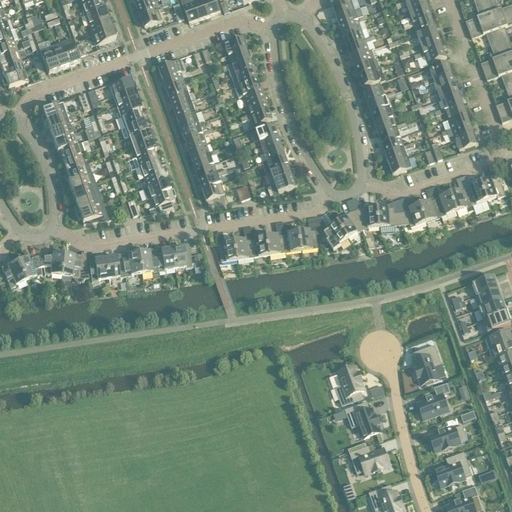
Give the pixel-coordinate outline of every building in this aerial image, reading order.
[(103,10),(99,0),(81,7),(85,17),(104,10),(103,10)] [(155,4),(154,0),(133,0),(134,0),(137,10),(155,4)] [(200,22),(191,0),(190,0),(181,3),(189,26),(200,22)] [(210,19),(203,1),(206,0),(205,0),(200,0),(201,2),(193,4),(191,0),(200,22),(210,19)] [(221,15),(215,0),(205,0),(206,0),(203,1),(210,19),(221,15)] [(428,9),(424,0),(421,0),(406,6),(405,3),(400,5),(402,9),(407,8),(410,16),(428,9)] [(492,24),(511,17),(511,7),(499,12),(494,0),(493,0),(485,3),(492,24)] [(354,13),(351,2),(332,9),(336,19),(354,13)] [(230,15),(226,3),(220,5),(224,17),(230,15)] [(492,24),(485,3),(475,7),(480,19),(466,24),(469,33),(492,24)] [(141,20),(164,12),(163,10),(158,12),(155,4),(137,10),(141,20)] [(184,22),(179,7),(173,9),(179,24),(184,22)] [(431,19),(428,9),(410,16),(412,24),(413,26),(431,19)] [(108,20),(106,14),(104,10),(85,17),(89,27),(108,20)] [(357,21),(362,19),(363,23),(368,21),(367,17),(363,19),(360,11),(354,13),(336,19),(339,29),(358,23),(357,21)] [(163,24),(160,16),(164,14),(164,12),(141,20),(145,31),(163,24)] [(505,30),(511,27),(511,17),(492,24),(500,45),(509,42),(505,30)] [(362,33),(359,25),(363,23),(362,19),(357,21),(358,23),(339,29),(340,30),(344,39),(362,33)] [(435,29),(431,19),(413,26),(412,24),(408,25),(409,30),(414,28),(417,36),(435,29)] [(112,31),(112,30),(108,20),(89,27),(93,38),(112,31)] [(0,36),(9,33),(6,23),(0,24),(0,36)] [(500,45),(492,24),(469,33),(472,42),(486,36),(490,49),(500,45)] [(116,41),(114,37),(117,36),(115,29),(112,30),(112,31),(93,38),(96,48),(116,41)] [(439,40),(435,29),(417,36),(420,46),(439,40)] [(9,33),(0,36),(0,47),(13,43),(18,42),(14,32),(9,33)] [(365,43),(365,41),(362,33),(344,39),(347,49),(365,43)] [(369,53),(366,45),(371,43),(369,39),(365,41),(365,43),(347,49),(351,60),(369,53)] [(248,51),(244,40),(225,47),(229,58),(248,51)] [(442,50),(439,40),(420,46),(423,54),(424,56),(442,50)] [(79,66),(71,42),(60,45),(69,69),(79,66)] [(508,67),(511,65),(511,49),(509,42),(500,45),(508,67)] [(0,59),(17,53),(13,43),(0,47),(0,59)] [(69,69),(60,45),(50,49),(59,73),(69,69)] [(87,57),(83,45),(76,48),(80,59),(87,57)] [(484,75),(508,67),(500,45),(490,49),(495,61),(481,66),(484,75)] [(59,73),(50,49),(40,53),(48,75),(48,77),(59,73)] [(446,60),(442,50),(424,56),(423,54),(419,56),(420,60),(425,58),(428,67),(446,60)] [(251,62),(248,51),(229,58),(232,66),(232,68),(250,61),(251,62)] [(212,63),(207,52),(202,54),(206,65),(212,63)] [(355,70),(377,62),(374,52),(369,53),(351,60),(355,70)] [(20,64),(17,53),(0,59),(0,68),(1,71),(20,64)] [(203,66),(199,55),(193,57),(198,68),(203,66)] [(186,73),(181,61),(176,63),(177,65),(158,71),(162,82),(186,73)] [(254,72),(251,62),(250,61),(232,68),(232,66),(227,68),(229,72),(231,80),(254,72)] [(376,74),(376,71),(380,70),(377,62),(355,70),(358,80),(376,74)] [(24,74),(20,64),(1,71),(4,80),(5,81),(24,74)] [(452,76),(448,65),(430,72),(433,80),(433,83),(452,76)] [(47,81),(42,67),(35,70),(40,83),(47,81)] [(511,88),(511,79),(508,67),(484,75),(487,84),(501,79),(506,91),(511,88)] [(385,83),(382,74),(380,70),(376,71),(376,74),(358,80),(362,91),(380,84),(380,85),(385,83)] [(258,82),(254,72),(231,80),(235,90),(258,82)] [(185,85),(184,83),(181,75),(186,73),(162,82),(163,82),(167,92),(185,85)] [(28,84),(24,74),(5,81),(4,80),(2,81),(4,88),(7,87),(8,91),(28,84)] [(455,86),(452,76),(433,83),(433,80),(428,82),(430,86),(434,85),(437,93),(455,86)] [(137,91),(135,84),(132,85),(130,81),(111,88),(115,99),(134,92),(137,91)] [(188,95),(186,87),(190,86),(189,81),(184,83),(185,85),(167,92),(170,102),(188,95)] [(261,92),(258,82),(235,90),(239,100),(243,98),(261,92)] [(408,91),(406,85),(400,88),(402,93),(408,91)] [(459,96),(455,86),(437,93),(441,103),(459,96)] [(511,112),(511,88),(506,91),(510,103),(496,109),(499,117),(511,112)] [(386,100),(385,98),(382,89),(364,96),(368,106),(386,100)] [(98,105),(94,92),(87,95),(92,107),(98,105)] [(138,102),(134,92),(115,99),(118,109),(138,102)] [(265,102),(261,92),(243,98),(247,109),(265,102)] [(192,105),(191,103),(188,95),(170,102),(174,112),(192,105)] [(89,108),(85,96),(78,98),(82,110),(89,108)] [(391,109),(389,101),(391,100),(390,96),(385,98),(386,100),(368,106),(371,116),(389,110),(391,109)] [(463,106),(459,96),(441,103),(444,111),(444,113),(463,106)] [(141,112),(140,108),(138,102),(118,109),(122,119),(141,112)] [(196,116),(193,108),(197,106),(196,102),(191,103),(192,105),(174,112),(178,122),(196,116)] [(251,119),(269,112),(265,102),(247,109),(250,117),(251,119)] [(65,116),(61,106),(42,113),(44,117),(41,118),(43,124),(65,116)] [(466,117),(463,106),(444,113),(444,111),(439,113),(441,117),(445,115),(448,123),(443,125),(466,117)] [(393,120),(389,110),(371,116),(375,127),(393,120)] [(143,123),(140,113),(141,113),(141,112),(122,119),(125,129),(121,131),(143,123)] [(273,123),(269,112),(251,119),(250,117),(245,118),(247,123),(251,121),(254,129),(273,123)] [(511,112),(499,117),(502,126),(511,122),(511,112)] [(74,125),(70,115),(65,116),(43,124),(45,131),(48,130),(49,134),(69,127),(74,125)] [(199,126),(196,116),(178,122),(181,132),(199,126)] [(470,127),(466,117),(443,125),(446,133),(442,135),(443,139),(448,137),(446,133),(451,131),(452,133),(470,127)] [(396,128),(393,120),(375,127),(379,137),(397,130),(396,128)] [(147,132),(143,123),(121,131),(124,141),(129,139),(149,132),(148,132),(147,132)] [(204,124),(199,126),(181,132),(185,142),(203,136),(202,134),(207,132),(204,124)] [(400,140),(398,132),(402,131),(401,126),(396,128),(397,130),(379,137),(382,147),(400,140)] [(73,137),(69,127),(49,134),(53,144),(73,137)] [(473,136),(470,127),(452,133),(451,131),(446,133),(448,137),(451,145),(474,137),(474,136),(473,136)] [(278,138),(274,128),(257,134),(257,133),(251,135),(254,145),(259,143),(260,145),(278,138)] [(152,143),(150,136),(149,132),(129,139),(133,150),(152,143)] [(207,146),(204,138),(208,137),(207,132),(202,134),(203,136),(185,142),(189,153),(207,146)] [(76,147),(73,137),(53,144),(57,154),(76,147)] [(478,147),(474,137),(451,145),(455,144),(459,154),(478,147)] [(282,149),(278,138),(260,145),(259,143),(254,145),(250,146),(251,150),(261,147),(264,155),(282,149)] [(404,151),(403,148),(400,140),(382,147),(386,157),(385,157),(404,151)] [(156,153),(155,149),(152,143),(133,150),(137,160),(156,153)] [(62,164),(80,157),(85,156),(81,145),(76,147),(57,154),(57,155),(59,154),(62,164)] [(210,156),(210,154),(207,146),(189,153),(192,163),(210,156)] [(408,161),(405,153),(409,151),(408,147),(403,148),(404,151),(385,157),(389,167),(408,161)] [(285,159),(282,149),(264,155),(267,163),(267,165),(285,159)] [(443,162),(439,150),(433,152),(437,164),(443,162)] [(158,164),(154,154),(156,153),(137,160),(132,161),(135,172),(158,164)] [(214,166),(211,159),(216,157),(214,153),(210,154),(210,156),(192,163),(196,173),(214,166)] [(435,165),(430,153),(425,155),(429,167),(435,165)] [(83,167),(80,157),(62,164),(66,174),(83,167)] [(289,168),(285,159),(267,165),(267,163),(262,165),(263,169),(266,177),(290,169),(290,168),(289,168)] [(412,171),(408,161),(389,167),(393,178),(412,171)] [(161,173),(158,164),(135,172),(139,182),(144,180),(163,173),(161,173)] [(92,176),(88,166),(83,167),(66,174),(69,183),(68,184),(68,185),(92,176)] [(217,175),(214,166),(196,173),(200,183),(218,177),(217,175)] [(270,187),(275,186),(294,179),(290,169),(266,177),(270,187)] [(167,183),(165,177),(163,173),(144,180),(147,190),(167,183)] [(221,187),(219,179),(223,177),(222,173),(217,175),(218,177),(200,183),(203,193),(202,193),(202,194),(221,187)] [(71,195),(95,186),(92,176),(68,185),(71,195)] [(279,196),(297,189),(294,179),(275,186),(270,187),(274,199),(279,197),(279,196)] [(497,201),(506,198),(502,188),(504,187),(501,179),(492,182),(491,181),(481,185),(487,203),(497,199),(497,201)] [(173,192),(170,193),(167,183),(147,190),(143,192),(146,202),(151,200),(173,192)] [(487,203),(481,185),(470,189),(470,190),(466,191),(472,208),(487,203)] [(99,196),(95,186),(71,195),(75,205),(99,196)] [(228,206),(221,187),(202,194),(206,204),(207,204),(209,209),(228,206)] [(251,200),(247,189),(242,190),(246,202),(251,200)] [(246,202),(242,190),(236,192),(240,204),(246,202)] [(472,208),(466,191),(461,193),(461,192),(450,196),(457,214),(472,208)] [(174,214),(171,205),(174,204),(173,200),(176,199),(173,192),(151,200),(155,211),(158,210),(160,216),(174,214)] [(103,206),(99,196),(75,205),(76,209),(74,210),(76,216),(103,206)] [(457,214),(450,196),(439,200),(440,201),(435,202),(441,219),(457,214)] [(441,219),(435,202),(431,204),(430,203),(420,207),(426,225),(441,219)] [(109,223),(103,206),(76,216),(78,222),(81,221),(82,226),(83,225),(83,227),(109,223)] [(139,217),(135,206),(128,209),(133,220),(139,217)] [(426,225),(420,207),(409,211),(409,212),(404,214),(405,214),(409,227),(410,231),(426,225)] [(122,221),(129,219),(125,208),(118,210),(122,221)] [(409,227),(405,214),(395,215),(394,210),(389,211),(389,209),(377,210),(379,229),(409,227)] [(379,229),(377,210),(367,211),(367,210),(361,211),(355,213),(363,232),(368,230),(379,229)] [(363,232),(355,213),(350,215),(345,218),(345,219),(337,225),(348,241),(357,234),(363,232)] [(348,241),(337,225),(328,231),(328,232),(324,235),(329,242),(327,243),(334,253),(341,248),(340,246),(348,241)] [(318,251),(316,233),(310,233),(310,232),(299,234),(302,253),(318,251)] [(302,253),(299,234),(288,236),(288,237),(282,238),(285,255),(302,253)] [(285,255),(282,238),(278,238),(278,237),(267,239),(270,258),(285,255)] [(270,258),(267,239),(256,240),(256,241),(251,242),(254,260),(270,258)] [(254,260),(251,242),(246,243),(246,242),(235,243),(238,262),(254,260)] [(238,262),(235,243),(224,245),(224,246),(218,247),(221,265),(238,262)] [(192,270),(189,249),(179,251),(179,249),(172,250),(175,271),(185,270),(185,271),(192,270)] [(175,271),(172,250),(165,251),(165,253),(155,254),(158,275),(165,274),(165,273),(175,271)] [(158,275),(155,254),(146,255),(145,254),(139,255),(142,276),(152,275),(152,276),(158,275)] [(142,276),(139,255),(132,256),(132,258),(122,259),(125,280),(132,279),(131,278),(142,276)] [(61,278),(64,257),(57,256),(57,257),(47,256),(47,257),(40,258),(42,271),(43,270),(44,277),(51,278),(51,277),(61,278)] [(71,259),(71,258),(64,257),(61,278),(72,279),(72,280),(74,281),(74,282),(75,283),(76,284),(77,285),(78,285),(79,285),(80,285),(81,285),(82,284),(83,283),(84,282),(89,281),(86,262),(81,261),(81,260),(71,259)] [(42,271),(40,258),(34,259),(34,258),(24,262),(24,261),(17,264),(26,283),(35,279),(36,280),(42,278),(41,271),(42,271)] [(125,280),(122,259),(112,260),(112,259),(105,260),(109,281),(119,280),(119,281),(125,280)] [(109,281),(105,260),(98,261),(99,262),(88,264),(92,285),(98,284),(98,283),(109,281)] [(26,283),(17,264),(11,267),(12,268),(2,272),(11,291),(17,288),(16,287),(26,283)] [(472,287),(476,298),(476,299),(498,291),(494,279),(472,287)] [(476,298),(474,299),(478,312),(502,303),(498,291),(476,299),(476,298)] [(454,307),(458,305),(461,304),(459,299),(452,302),(454,307)] [(502,303),(478,312),(483,324),(507,315),(502,303)] [(507,315),(483,324),(487,336),(511,327),(507,315)] [(511,344),(511,342),(509,333),(485,342),(489,352),(494,351),(511,344)] [(511,355),(511,344),(494,351),(497,361),(511,355)] [(435,348),(413,356),(416,363),(413,364),(416,372),(415,372),(418,381),(419,380),(421,388),(438,382),(434,369),(442,366),(435,348)] [(511,367),(511,355),(497,361),(501,371),(511,367)] [(511,378),(511,367),(501,371),(505,381),(511,378)] [(343,388),(335,391),(342,410),(364,402),(361,394),(364,393),(361,385),(362,385),(359,377),(358,377),(355,369),(338,375),(343,388)] [(437,399),(418,406),(424,423),(449,414),(443,398),(450,395),(448,390),(447,386),(434,391),(437,399)] [(367,405),(345,413),(352,431),(359,429),(364,441),(381,435),(378,428),(379,427),(376,419),(375,419),(372,411),(370,412),(367,405)] [(474,414),(461,418),(463,425),(476,421),(474,414)] [(454,429),(429,438),(436,455),(443,453),(453,450),(453,449),(460,446),(460,445),(468,442),(462,428),(455,431),(454,429)] [(365,445),(348,452),(349,456),(367,450),(365,445)] [(367,450),(349,456),(357,477),(365,474),(366,477),(373,475),(374,475),(382,472),(390,469),(384,452),(370,457),(368,449),(367,450)] [(448,469),(435,474),(441,491),(449,488),(458,485),(457,485),(465,482),(464,479),(472,476),(464,455),(446,462),(448,469)] [(391,488),(369,496),(374,511),(382,511),(383,511),(402,511),(403,510),(400,502),(399,502),(396,494),(393,495),(391,488)] [(465,502),(446,509),(446,511),(483,511),(475,489),(462,494),(465,502)] [(353,494),(345,497),(348,503),(355,501),(353,494)]
